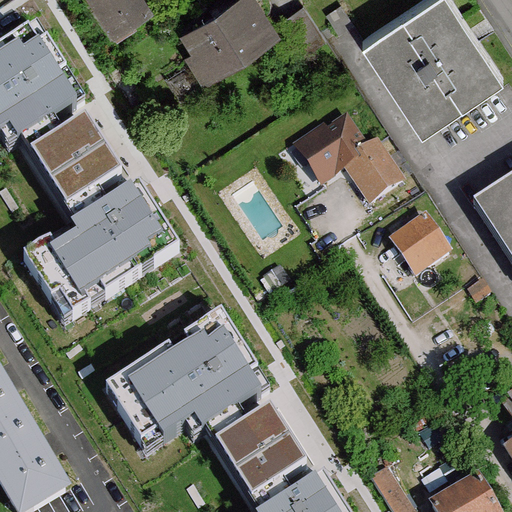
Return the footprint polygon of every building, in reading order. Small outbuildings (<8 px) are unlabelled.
[(143,0),(91,0),(113,35),(150,11),(143,0)] [(277,34),(255,0),(239,0),(186,34),(197,52),(190,56),(205,80),(277,34)] [(505,79),(453,0),(428,0),(364,42),(424,132),(505,79)] [(343,5),(328,14),(340,34),(355,25),(343,5)] [(325,40),(303,6),(282,20),(304,53),(325,40)] [(25,45),(14,29),(0,37),(0,139),(10,133),(12,136),(71,98),(33,40),(25,45)] [(347,172),(369,204),(403,182),(378,145),(369,152),(346,118),(328,130),(325,125),(295,145),(323,187),(347,172)] [(87,124),(32,159),(69,216),(123,181),(87,124)] [(511,185),(476,209),(511,264),(511,185)] [(72,229),(30,256),(71,319),(109,294),(111,297),(145,276),(139,267),(152,259),(157,268),(183,251),(142,188),(74,232),(72,229)] [(449,254),(425,220),(393,243),(416,277),(449,254)] [(271,394),(223,319),(155,363),(153,360),(112,385),(124,403),(115,408),(139,445),(157,434),(162,442),(197,419),(207,435),(271,394)] [(9,389),(0,373),(0,482),(17,511),(33,511),(70,490),(45,449),(9,389)] [(511,457),(511,401),(503,407),(511,421),(511,452),(510,454),(511,457)] [(270,413),(227,441),(266,502),(309,474),(270,413)] [(345,511),(325,480),(274,511),(345,511)] [(494,511),(479,485),(435,511),(494,511)]
